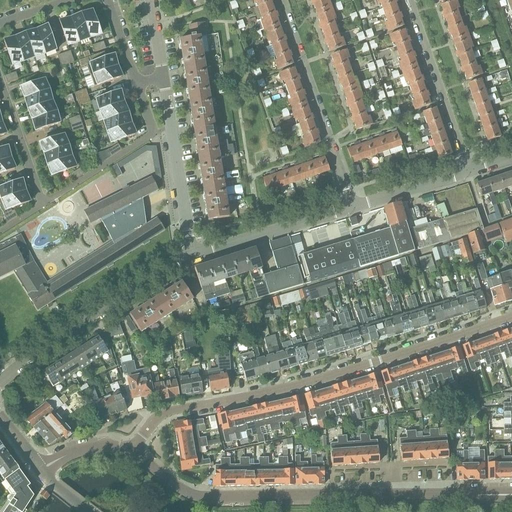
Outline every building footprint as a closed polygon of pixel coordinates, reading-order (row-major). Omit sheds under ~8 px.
[(332,11),(331,7),(328,0),(312,0),(311,1),(312,5),(313,5),(317,16),(332,11)] [(235,1),(230,3),(229,3),(232,11),(238,8),(235,1)] [(443,19),(445,18),(464,11),(462,7),(458,8),(455,1),(441,6),(443,13),(442,14),(443,19)] [(275,14),(271,2),(258,7),(262,18),(275,14)] [(382,8),(386,19),(398,15),(398,14),(395,4),(394,3),(382,8)] [(472,9),(474,14),(485,11),(483,5),(472,9)] [(101,34),(92,10),(81,14),(90,39),(90,38),(101,34)] [(320,29),(322,29),(334,24),(333,20),(335,19),(332,11),(317,16),(320,24),(319,24),(320,29)] [(445,18),(449,29),(461,24),(459,18),(466,16),(465,11),(464,11),(445,18)] [(489,19),(486,12),(480,14),(483,21),(489,19)] [(261,22),(264,31),(279,26),(276,18),(278,18),(276,13),(275,14),(262,18),(263,21),(261,22)] [(89,39),(90,39),(81,14),(71,18),(79,42),(89,38),(89,39)] [(400,14),(398,14),(398,15),(386,19),(387,23),(385,23),(388,32),(403,27),(400,19),(401,19),(400,14)] [(70,18),(70,19),(60,23),(68,46),(69,46),(68,45),(79,42),(71,18),(70,18)] [(191,39),(200,37),(206,36),(204,23),(189,26),(191,36),(190,37),(191,39)] [(240,30),(242,37),(250,34),(248,27),(245,28),(244,24),(238,27),(239,30),(244,28),(244,29),(240,30)] [(322,29),(325,40),(338,35),(334,24),(322,29)] [(461,24),(449,29),(447,29),(449,34),(450,34),(454,45),(469,40),(465,28),(462,28),(461,24)] [(264,31),(265,35),(268,43),(270,42),(272,46),(284,42),(286,41),(284,36),(283,37),(279,26),(264,31)] [(37,31),(45,54),(55,50),(55,51),(56,51),(48,27),(38,30),(38,29),(37,30),(37,31)] [(371,29),(365,31),(367,39),(373,37),(371,29)] [(408,42),(408,43),(409,42),(408,37),(407,38),(404,30),(389,36),(392,44),(394,43),(395,46),(408,42)] [(34,57),(45,54),(37,31),(26,34),(34,58),(35,58),(34,57)] [(365,40),(362,32),(356,34),(359,42),(365,40)] [(15,37),(23,61),(34,58),(26,34),(16,38),(15,37)] [(339,39),(338,35),(325,40),(324,40),(326,45),(327,44),(330,52),(344,46),(342,38),(339,39)] [(13,65),(23,61),(15,37),(15,38),(4,42),(12,66),(13,65)] [(184,71),(205,67),(200,37),(191,39),(179,40),(183,61),(184,71)] [(371,50),(377,48),(375,40),(369,42),(371,50)] [(457,58),(458,57),(471,53),(470,49),(472,48),(469,40),(454,45),(457,52),(455,53),(457,58)] [(499,47),(496,40),(490,42),(493,50),(499,47)] [(103,42),(92,46),(94,52),(106,48),(103,42)] [(288,53),(284,42),(272,46),(276,57),(288,53)] [(412,54),(412,53),(408,43),(408,42),(395,46),(390,49),(394,60),(399,58),(412,54)] [(366,44),(360,46),(362,53),(368,51),(366,44)] [(334,68),(335,68),(348,64),(346,59),(349,59),(346,50),(331,56),(334,63),(332,63),(334,68)] [(288,53),(276,57),(277,61),(275,61),(277,70),(292,65),(290,57),(291,57),(290,52),(288,53)] [(71,53),(64,55),(68,66),(75,64),(71,53)] [(401,71),(416,66),(414,58),(415,58),(413,53),(412,53),(412,54),(399,58),(401,62),(398,62),(401,71)] [(458,57),(462,68),(475,64),(471,53),(458,57)] [(68,66),(64,55),(58,57),(62,68),(68,66)] [(90,76),(118,66),(117,66),(113,55),(96,62),(94,56),(90,57),(85,59),(79,61),(81,67),(87,66),(90,76)] [(497,62),(499,69),(506,67),(503,60),(497,62)] [(335,68),(339,79),(352,74),(348,64),(335,68)] [(476,68),(475,64),(462,68),(461,69),(462,73),(464,73),(466,80),(482,75),(479,67),(476,68)] [(94,87),(121,78),(117,67),(118,67),(118,66),(90,76),(94,87)] [(408,82),(409,86),(421,81),(422,82),(423,81),(421,76),(420,77),(416,66),(401,71),(405,83),(408,82)] [(189,101),(209,97),(205,67),(184,71),(187,91),(189,101)] [(262,76),(261,75),(259,68),(253,70),(255,78),(262,76)] [(285,85),(298,81),(300,80),(298,76),(296,76),(294,69),(279,74),(282,82),(284,81),(285,85)] [(24,99),(48,91),(44,80),(53,77),(51,71),(45,73),(36,76),(39,82),(21,88),(25,98),(24,99)] [(16,73),(5,76),(7,83),(18,79),(16,73)] [(352,74),(339,79),(338,79),(339,84),(340,83),(344,95),(359,89),(355,77),(353,78),(352,74)] [(265,86),(263,79),(256,81),(259,88),(265,86)] [(472,96),(484,91),(480,80),(468,84),(472,96)] [(302,92),(298,81),(285,85),(289,96),(302,92)] [(409,86),(413,97),(426,93),(425,93),(422,82),(421,81),(409,86)] [(74,93),(77,100),(88,96),(86,89),(74,93)] [(347,107),(349,107),(361,103),(360,99),(362,98),(359,89),(344,95),(347,102),(346,103),(347,107)] [(48,91),(24,99),(25,99),(29,109),(52,101),(48,91)] [(97,100),(100,111),(124,102),(123,102),(119,91),(96,100),(96,101),(97,100)] [(303,91),(302,92),(289,96),(290,100),(288,101),(291,109),(306,104),(303,96),(305,96),(303,91)] [(472,96),(476,107),(488,103),(484,91),(472,96)] [(427,92),(425,93),(426,93),(413,97),(414,101),(412,102),(415,110),(430,105),(427,97),(428,97),(427,92)] [(88,96),(77,100),(79,106),(90,102),(88,96)] [(192,120),(194,131),(214,128),(209,97),(189,101),(192,120)] [(32,120),(32,121),(56,112),(52,103),(53,102),(52,102),(52,101),(29,109),(32,120)] [(124,102),(100,111),(104,121),(103,121),(103,122),(127,113),(123,103),(124,103),(124,102)] [(349,107),(352,118),(365,113),(361,103),(349,107)] [(488,103),(476,107),(480,119),(492,114),(488,103)] [(299,125),(312,120),(313,120),(312,115),(310,116),(306,104),(291,109),(295,121),(298,120),(299,125)] [(392,110),(395,117),(401,115),(398,108),(392,110)] [(423,113),(427,124),(439,120),(435,108),(423,113)] [(384,113),(386,120),(392,118),(389,111),(384,113)] [(33,121),(36,131),(60,123),(60,122),(59,123),(56,112),(32,121),(33,121)] [(104,122),(108,132),(132,124),(131,123),(131,124),(127,113),(103,122),(104,122)] [(365,113),(352,118),(351,118),(353,123),(354,123),(357,130),(372,125),(369,116),(366,117),(365,113)] [(480,119),(484,130),(496,126),(492,114),(480,119)] [(68,120),(70,126),(81,122),(79,116),(68,120)] [(315,131),(312,120),(299,125),(303,136),(315,131)] [(431,136),(443,131),(439,120),(427,124),(416,128),(418,132),(423,130),(425,137),(426,137),(426,138),(431,136)] [(84,129),(81,122),(70,126),(72,133),(84,129)] [(399,123),(402,133),(407,131),(404,122),(399,123)] [(108,132),(111,142),(111,143),(111,144),(135,135),(131,125),(132,124),(108,132)] [(221,126),(214,128),(194,131),(198,161),(219,158),(217,147),(220,147),(224,146),(221,126)] [(488,141),(500,137),(496,126),(484,130),(488,141)] [(392,134),(385,137),(389,150),(401,146),(396,129),(391,130),(392,134)] [(275,133),(276,137),(278,144),(285,142),(281,131),(275,133)] [(315,131),(303,136),(304,139),(302,140),(305,148),(319,143),(317,136),(319,135),(317,131),(315,131)] [(431,136),(435,147),(447,142),(443,131),(431,136)] [(389,150),(385,137),(383,133),(379,135),(380,138),(372,141),(377,154),(389,150)] [(71,145),(67,134),(40,143),(44,154),(43,154),(44,155),(67,146),(68,146),(71,145)] [(377,154),(372,141),(371,137),(367,139),(368,143),(360,145),(365,158),(377,154)] [(365,158),(360,145),(359,141),(354,143),(356,147),(347,150),(352,163),(365,158)] [(435,147),(439,158),(451,154),(447,142),(435,147)] [(110,157),(121,150),(118,144),(108,151),(110,157)] [(224,146),(220,147),(222,156),(236,154),(235,145),(224,146)] [(68,146),(67,146),(44,155),(48,165),(71,157),(68,146)] [(0,162),(11,158),(10,158),(7,147),(0,149),(0,162)] [(156,147),(151,147),(145,147),(138,151),(141,155),(146,151),(157,152),(156,147)] [(283,156),(288,154),(286,147),(280,149),(283,156)] [(320,159),(312,162),(317,175),(329,171),(324,157),(323,154),(318,156),(320,159)] [(71,157),(48,165),(52,175),(51,176),(79,167),(75,155),(71,157)] [(11,159),(11,158),(0,162),(0,174),(14,170),(11,159)] [(201,178),(203,191),(224,187),(219,158),(198,161),(201,178)] [(304,180),(317,175),(312,162),(311,158),(306,160),(307,163),(302,166),(300,162),(298,163),(304,180)] [(295,168),(287,170),(292,184),(304,180),(298,163),(294,164),(295,168)] [(116,178),(122,175),(117,164),(111,168),(116,178)] [(283,172),(275,175),(280,188),(292,184),(287,170),(286,167),(282,168),(283,172)] [(74,181),(84,174),(81,168),(71,174),(74,181)] [(267,192),(280,188),(275,175),(274,171),(269,173),(271,176),(263,179),(267,192)] [(500,177),(504,189),(511,186),(511,174),(511,173),(500,177)] [(0,278),(14,271),(30,294),(28,295),(27,295),(38,311),(38,310),(46,305),(54,300),(70,290),(71,291),(77,288),(76,286),(107,267),(108,268),(113,265),(112,263),(143,244),(144,245),(149,242),(148,240),(163,231),(164,231),(156,219),(145,227),(141,199),(157,191),(153,183),(161,179),(161,176),(160,174),(151,178),(150,178),(151,179),(129,189),(129,188),(122,191),(123,192),(85,212),(85,211),(84,211),(91,224),(100,219),(112,242),(45,284),(35,267),(19,236),(0,245),(0,278)] [(493,193),(504,189),(500,177),(488,180),(493,193)] [(0,193),(2,199),(2,200),(26,191),(25,191),(21,180),(0,187),(0,193)] [(493,193),(488,180),(477,184),(481,197),(493,193)] [(224,187),(203,191),(208,220),(228,217),(224,187)] [(26,192),(26,191),(2,200),(2,199),(0,200),(0,204),(7,223),(17,216),(14,211),(12,212),(11,209),(29,203),(25,192),(26,192)] [(508,216),(511,214),(511,212),(506,194),(501,195),(508,216)] [(403,211),(400,204),(384,208),(388,224),(390,229),(365,236),(362,229),(350,233),(352,240),(360,268),(414,251),(408,230),(403,211)] [(443,204),(436,207),(442,220),(448,217),(443,204)] [(408,209),(403,211),(408,230),(412,229),(414,228),(408,209)] [(477,209),(442,220),(450,241),(467,235),(473,254),(485,250),(483,244),(486,243),(488,243),(483,229),(477,209)] [(351,227),(358,225),(356,217),(349,219),(351,227)] [(511,219),(499,224),(506,243),(511,241),(511,219)] [(450,241),(442,220),(414,228),(412,229),(418,250),(450,241)] [(497,224),(483,229),(488,243),(502,237),(497,224)] [(299,236),(289,239),(291,245),(301,242),(299,236)] [(469,255),(465,239),(456,242),(460,256),(461,257),(469,255)] [(305,284),(360,268),(352,240),(297,257),(300,265),(299,265),(305,284)] [(456,257),(460,256),(456,242),(451,243),(454,252),(454,251),(456,257)] [(297,266),(291,247),(272,252),(278,272),(264,276),(270,295),(305,284),(299,265),(297,266)] [(431,250),(435,262),(444,259),(440,247),(431,250)] [(249,272),(258,299),(270,295),(264,276),(263,276),(261,269),(255,249),(254,249),(254,250),(243,254),(249,272)] [(231,258),(237,276),(249,272),(243,254),(231,258)] [(409,256),(412,267),(417,266),(414,254),(409,256)] [(430,255),(425,257),(428,268),(434,266),(430,255)] [(472,263),(469,255),(461,257),(463,265),(472,263)] [(422,270),(428,268),(425,257),(418,258),(422,270)] [(219,262),(225,280),(237,276),(231,258),(220,261),(219,262)] [(400,264),(401,267),(407,266),(405,258),(399,260),(400,264)] [(207,265),(217,298),(230,294),(225,280),(219,262),(207,265)] [(382,265),(382,266),(385,274),(393,272),(390,263),(382,265)] [(481,281),(487,279),(482,263),(476,265),(481,281)] [(403,272),(401,267),(400,264),(394,266),(398,278),(404,276),(403,274),(403,273),(403,272)] [(201,288),(205,302),(217,298),(207,265),(195,269),(195,268),(194,269),(201,288)] [(386,276),(385,274),(382,266),(376,268),(379,278),(386,276)] [(366,271),(368,278),(369,282),(375,280),(376,285),(379,284),(375,269),(366,271)] [(368,278),(366,271),(366,270),(357,273),(360,280),(368,278)] [(501,287),(506,303),(511,300),(511,288),(511,289),(511,288),(511,280),(510,272),(498,276),(499,276),(502,286),(501,287)] [(357,273),(349,275),(352,283),(360,280),(357,273)] [(352,283),(349,275),(342,277),(344,285),(352,283)] [(487,280),(495,306),(506,303),(501,287),(502,286),(499,276),(498,276),(487,280)] [(472,294),(477,311),(485,309),(478,284),(476,279),(472,280),(474,285),(474,286),(476,293),(472,294)] [(334,280),(325,283),(327,289),(329,289),(329,291),(332,290),(334,298),(338,297),(334,280)] [(156,299),(167,316),(193,300),(182,282),(156,299)] [(325,283),(316,286),(318,292),(319,298),(329,296),(327,289),(325,283)] [(469,314),(477,311),(472,294),(470,288),(466,289),(464,283),(460,284),(461,289),(469,314)] [(443,289),(452,319),(460,317),(455,299),(453,294),(454,294),(454,292),(450,294),(447,284),(442,285),(443,289)] [(455,299),(460,317),(469,314),(461,289),(460,284),(459,284),(456,285),(458,292),(454,294),(453,294),(455,299)] [(309,295),(318,292),(316,286),(307,289),(309,295)] [(307,299),(306,295),(309,295),(307,289),(297,291),(300,301),(301,301),(307,299)] [(444,321),(452,319),(443,289),(439,290),(443,303),(439,304),(444,321)] [(430,290),(426,292),(436,324),(444,321),(439,304),(435,306),(430,290)] [(301,301),(300,301),(297,291),(288,294),(290,304),(301,301)] [(428,326),(436,324),(426,292),(422,293),(427,308),(423,309),(428,326)] [(281,307),(290,304),(288,294),(279,297),(281,305),(281,307)] [(403,334),(411,331),(406,314),(402,316),(396,294),(392,296),(394,302),(403,334)] [(233,304),(245,301),(243,295),(231,298),(233,304)] [(410,297),(410,298),(420,329),(428,326),(423,309),(419,311),(414,296),(410,297)] [(275,307),(281,305),(279,297),(272,299),(275,307)] [(410,313),(406,314),(411,331),(420,329),(410,298),(406,300),(410,313)] [(141,332),(167,316),(156,299),(130,315),(141,332)] [(221,308),(230,305),(228,300),(219,303),(219,304),(220,308),(221,308)] [(268,300),(261,303),(263,310),(271,308),(268,300)] [(395,336),(390,319),(385,321),(379,300),(375,301),(377,307),(387,339),(395,336)] [(395,336),(403,334),(394,302),(389,303),(392,312),(388,313),(390,319),(395,336)] [(252,305),(253,312),(254,315),(264,313),(263,312),(263,310),(261,303),(252,305)] [(362,346),(370,344),(360,311),(358,304),(354,306),(356,313),(361,328),(357,329),(362,346)] [(244,308),(246,319),(247,332),(249,332),(249,333),(258,331),(256,322),(254,322),(253,319),(252,316),(254,315),(253,312),(252,305),(244,308)] [(372,318),(379,341),(387,339),(377,307),(373,308),(376,317),(372,318)] [(248,338),(247,332),(246,319),(244,308),(237,310),(238,338),(248,338)] [(364,310),(360,311),(370,344),(379,341),(372,318),(367,320),(364,310)] [(222,321),(230,319),(228,311),(220,312),(222,321)] [(344,333),(340,334),(345,351),(353,349),(348,332),(343,314),(338,315),(344,333)] [(327,326),(336,354),(345,351),(340,334),(339,329),(334,330),(332,324),(333,324),(330,316),(325,317),(327,326)] [(131,332),(136,329),(128,317),(125,319),(127,322),(127,325),(131,332)] [(110,337),(123,334),(118,322),(107,328),(110,337)] [(320,334),(320,335),(327,357),(336,354),(327,326),(327,325),(318,328),(320,334)] [(313,328),(308,330),(308,333),(317,360),(327,357),(320,335),(320,334),(315,336),(313,328)] [(353,349),(362,346),(357,329),(352,331),(348,332),(353,349)] [(511,331),(511,329),(502,333),(510,358),(511,357),(511,331)] [(307,363),(317,360),(308,333),(308,330),(302,331),(306,345),(302,346),(307,363)] [(191,333),(184,334),(185,343),(192,342),(191,333)] [(498,334),(492,336),(499,355),(501,361),(510,358),(502,333),(498,334)] [(274,336),(269,337),(270,344),(279,372),(288,369),(283,354),(283,352),(279,353),(277,348),(274,336)] [(483,339),(491,365),(496,363),(494,357),(499,355),(492,336),(483,339)] [(89,343),(98,358),(107,352),(109,356),(112,355),(107,340),(102,343),(98,337),(89,343)] [(269,375),(279,372),(270,344),(269,337),(264,339),(267,352),(268,356),(264,357),(269,375)] [(287,350),(283,352),(283,354),(288,369),(297,366),(291,343),(290,341),(290,340),(291,340),(290,337),(283,339),(287,350)] [(297,366),(307,363),(302,346),(298,347),(295,338),(291,340),(290,340),(290,341),(291,343),(297,366)] [(473,343),(480,362),(485,360),(487,366),(491,365),(483,339),(473,343)] [(89,364),(98,358),(89,343),(80,349),(89,364)] [(480,362),(473,343),(462,347),(471,371),(476,370),(474,363),(480,362)] [(259,378),(269,375),(264,357),(260,359),(258,352),(256,345),(251,346),(252,353),(255,360),(254,361),(259,378)] [(227,382),(230,381),(229,361),(229,355),(229,347),(220,347),(220,349),(217,349),(217,361),(214,361),(216,374),(207,375),(211,392),(228,389),(227,382)] [(467,373),(459,348),(449,351),(455,369),(461,368),(463,374),(467,373)] [(71,355),(80,369),(89,364),(80,349),(71,355)] [(440,354),(448,379),(452,378),(450,371),(455,369),(449,351),(440,354)] [(239,354),(241,366),(246,382),(259,378),(254,361),(248,363),(244,352),(239,354)] [(430,357),(436,376),(441,374),(443,381),(448,379),(440,354),(430,357)] [(71,375),(80,369),(71,355),(62,360),(71,375)] [(420,360),(428,385),(433,384),(431,377),(436,376),(430,357),(420,360)] [(53,366),(62,381),(71,375),(62,360),(53,366)] [(411,363),(417,382),(422,380),(424,387),(428,385),(420,360),(411,363)] [(141,396),(138,380),(136,371),(134,361),(124,363),(133,398),(141,396)] [(401,366),(409,392),(414,390),(412,384),(417,382),(411,363),(401,366)] [(52,387),(62,381),(53,366),(43,372),(52,387)] [(391,370),(397,388),(402,387),(405,393),(409,392),(401,366),(391,370)] [(106,371),(104,367),(95,371),(97,375),(106,371)] [(149,368),(136,371),(138,380),(141,396),(142,397),(153,395),(152,394),(154,394),(151,377),(149,368)] [(170,382),(165,383),(168,399),(179,397),(173,370),(168,371),(170,382)] [(391,370),(381,373),(389,398),(394,397),(392,390),(397,388),(391,370)] [(152,376),(151,377),(154,394),(156,393),(158,402),(168,399),(165,383),(159,384),(157,373),(152,374),(152,376)] [(199,373),(189,375),(192,395),(203,393),(199,373)] [(368,377),(376,404),(380,403),(381,403),(379,396),(384,395),(378,374),(368,377)] [(182,397),(192,395),(189,375),(178,377),(182,397)] [(359,379),(366,400),(370,399),(372,405),(376,404),(368,377),(359,379)] [(350,382),(359,409),(363,408),(361,402),(366,400),(359,379),(350,382)] [(110,388),(108,389),(118,414),(127,411),(119,391),(120,391),(118,386),(122,385),(121,381),(117,383),(109,385),(110,388)] [(341,385),(347,406),(352,404),(354,411),(359,409),(350,382),(341,385)] [(332,388),(340,415),(345,414),(343,407),(347,406),(341,385),(332,388)] [(94,402),(99,414),(101,420),(110,417),(102,398),(98,400),(93,388),(89,390),(94,402)] [(323,390),(329,411),(334,410),(336,416),(340,415),(332,388),(323,390)] [(104,395),(102,396),(102,398),(110,417),(118,414),(108,389),(105,390),(107,396),(105,397),(104,395)] [(314,393),(322,420),(327,419),(325,413),(329,411),(323,390),(314,393)] [(318,422),(322,420),(314,393),(304,396),(311,417),(316,415),(318,422)] [(64,395),(59,399),(63,405),(68,401),(64,395)] [(503,403),(503,408),(511,407),(511,395),(510,396),(510,403),(503,403)] [(25,419),(33,428),(48,417),(54,412),(62,405),(55,396),(38,410),(25,419)] [(306,419),(301,397),(290,399),(296,428),(301,427),(299,420),(306,419)] [(278,402),(283,423),(283,424),(290,422),(292,429),(296,428),(290,399),(278,402)] [(93,417),(99,414),(94,402),(88,404),(93,417)] [(280,430),(278,424),(283,423),(278,402),(269,404),(270,409),(271,408),(274,418),(273,418),(276,431),(280,430)] [(260,406),(265,427),(270,426),(271,432),(276,431),(273,418),(274,418),(271,408),(270,409),(269,404),(260,406)] [(258,444),(264,442),(262,434),(261,434),(260,428),(265,427),(260,406),(252,408),(253,413),(251,413),(253,423),(254,423),(257,435),(256,436),(258,444)] [(511,418),(511,407),(503,408),(504,413),(510,413),(510,419),(511,418)] [(241,410),(246,431),(251,430),(252,436),(256,436),(257,435),(254,423),(253,423),(251,413),(253,413),(252,408),(241,410)] [(230,413),(235,435),(237,441),(241,440),(240,433),(246,432),(246,431),(241,410),(230,413)] [(48,417),(33,428),(41,436),(55,426),(57,428),(63,423),(54,412),(48,417)] [(229,436),(235,435),(230,413),(217,416),(219,425),(221,425),(222,431),(223,431),(226,444),(230,442),(229,436)] [(183,421),(173,423),(176,436),(198,432),(197,426),(203,425),(203,420),(189,422),(183,423),(183,421)] [(66,440),(73,434),(76,431),(72,427),(73,425),(72,424),(67,428),(63,423),(57,428),(55,426),(41,436),(49,445),(62,436),(66,440)] [(425,460),(436,459),(434,429),(430,430),(430,437),(423,437),(425,460)] [(436,459),(448,458),(447,442),(447,436),(439,436),(439,429),(434,429),(436,459)] [(511,430),(504,430),(488,430),(488,435),(504,434),(504,435),(511,435),(511,442),(511,441),(511,430)] [(402,461),(413,461),(411,431),(407,431),(407,438),(400,439),(400,446),(402,461)] [(425,460),(423,437),(416,438),(416,431),(411,431),(413,461),(425,460)] [(199,439),(198,432),(176,436),(178,447),(206,442),(206,438),(199,439)] [(355,465),(367,464),(365,434),(360,435),(361,441),(354,442),(355,465)] [(379,463),(378,447),(378,440),(370,441),(370,434),(365,434),(367,464),(379,463)] [(333,466),(344,466),(342,436),(338,436),(338,443),(331,444),(331,450),(332,450),(333,466)] [(355,465),(354,442),(347,442),(347,436),(342,436),(344,466),(355,465)] [(282,451),(283,457),(283,476),(281,476),(281,481),(283,481),(283,486),(293,485),(293,470),(293,464),(287,464),(287,450),(293,450),(292,442),(292,439),(282,440),(283,443),(283,449),(282,449),(282,451)] [(178,447),(179,457),(202,454),(201,448),(207,447),(206,442),(178,447)] [(473,471),(473,480),(484,480),(484,464),(484,450),(479,450),(479,457),(472,457),(473,464),(469,464),(469,471),(473,471)] [(488,480),(499,480),(499,450),(494,450),(494,457),(487,457),(488,464),(488,480)] [(499,450),(499,480),(510,479),(510,457),(504,457),(503,450),(499,450)] [(457,480),(473,480),(473,471),(469,471),(469,464),(468,451),(464,451),(464,457),(457,458),(457,465),(457,480)] [(0,469),(12,461),(6,452),(0,456),(0,469)] [(203,460),(202,454),(179,457),(182,471),(191,469),(191,467),(197,466),(210,464),(209,459),(203,460)] [(308,485),(324,485),(324,469),(324,462),(316,462),(316,455),(311,456),(312,469),(312,477),(308,477),(308,485)] [(296,485),(308,485),(308,477),(312,477),(312,469),(308,469),(308,462),(300,462),(300,456),(295,456),(295,469),(296,469),(296,485)] [(283,476),(283,457),(278,457),(278,464),(273,464),(273,486),(283,486),(283,481),(281,481),(281,476),(283,476)] [(226,479),(225,458),(221,459),(221,465),(215,465),(215,472),(216,472),(216,478),(213,478),(213,487),(225,487),(225,479),(226,479)] [(225,479),(225,487),(235,487),(235,465),(230,465),(230,458),(225,458),(226,479),(225,479)] [(235,487),(246,486),(245,482),(243,482),(243,477),(245,477),(244,458),(239,458),(239,459),(235,459),(235,465),(235,487)] [(246,486),(254,486),(254,465),(249,465),(249,458),(244,458),(245,477),(243,477),(243,482),(245,482),(246,486)] [(264,476),(263,458),(258,458),(259,465),(254,465),(254,486),(263,486),(263,481),(265,481),(265,476),(264,476)] [(263,486),(273,486),(273,464),(268,464),(268,458),(263,458),(264,476),(265,476),(265,481),(263,481),(263,486)] [(19,468),(16,463),(15,464),(15,463),(14,463),(12,461),(0,469),(0,476),(1,476),(4,481),(6,483),(21,473),(19,470),(18,469),(19,468)] [(22,511),(34,497),(27,488),(30,486),(21,473),(6,483),(15,496),(9,505),(3,511),(22,511)]
